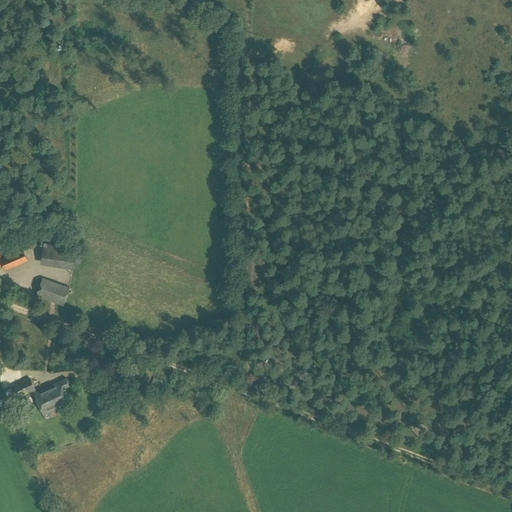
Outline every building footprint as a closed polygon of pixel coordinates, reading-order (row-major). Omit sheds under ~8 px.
[(43,243),(41,264),(73,270),(77,248),(43,243)] [(23,251),(0,261),(4,270),(27,260),(23,251)] [(42,278),(36,296),(64,306),(69,287),(42,278)] [(31,378),(13,386),(18,397),(36,389),(31,378)] [(66,378),(32,393),(42,414),(68,403),(61,390),(69,386),(66,378)]
